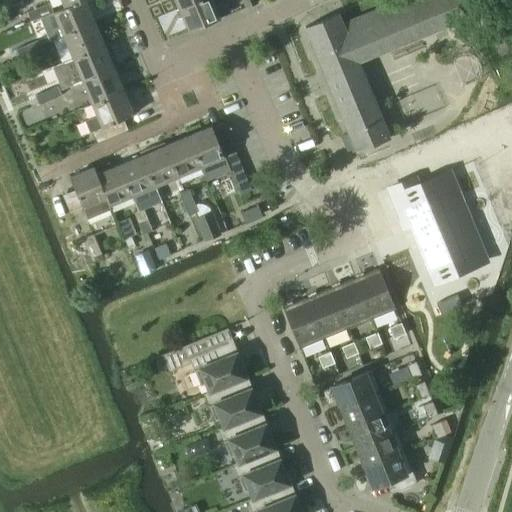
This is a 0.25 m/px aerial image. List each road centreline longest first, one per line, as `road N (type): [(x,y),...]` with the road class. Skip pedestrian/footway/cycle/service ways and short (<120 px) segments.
road 1 (residential): [(360,511),(334,502),(253,300),(264,275),(345,236),(314,191),(282,164),(231,43)]
road 2 (residential): [(231,43),(161,73),(130,0)]
road 3 (tertiary): [(464,511),(511,371)]
